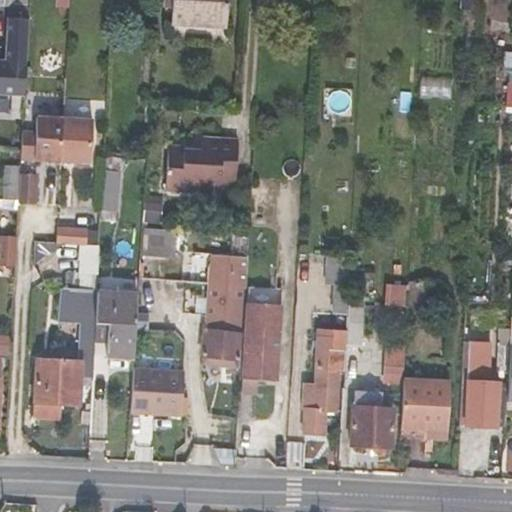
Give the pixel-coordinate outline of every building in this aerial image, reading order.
[(13,7),(28,8),(28,0),(13,0),(13,4),(13,7)] [(225,27),(227,0),(172,0),(170,24),(225,27)] [(7,12),(6,54),(0,54),(0,89),(26,91),(29,13),(7,12)] [(62,120),(36,119),(34,162),(60,163),(62,120)] [(92,122),(62,120),(60,163),(90,164),(92,122)] [(233,183),(235,142),(201,140),(201,150),(168,148),(166,190),(220,193),(221,183),(233,183)] [(104,156),(103,170),(122,171),(125,159),(104,156)] [(2,210),(18,211),(18,207),(19,177),(20,169),(4,168),(2,210)] [(100,210),(100,220),(117,221),(122,171),(103,170),(100,210)] [(34,178),(19,177),(18,207),(33,208),(34,178)] [(162,208),(147,208),(146,223),(161,223),(162,208)] [(175,230),(141,228),(139,256),(173,258),(174,251),(175,230)] [(58,230),(57,245),(86,247),(87,232),(58,230)] [(190,251),(191,231),(175,230),(174,251),(190,251)] [(244,308),(249,235),(191,231),(190,251),(216,253),(214,285),(207,284),(202,356),(241,358),(241,355),(244,308)] [(0,264),(12,265),(14,239),(0,238),(0,264)] [(350,297),(352,257),(340,257),(340,264),(325,264),(324,284),(333,285),(331,324),(348,326),(350,297)] [(132,361),(137,291),(97,289),(95,322),(95,324),(94,359),(105,360),(132,361)] [(364,298),(350,297),(348,326),(348,331),(347,344),(362,345),(364,298)] [(282,310),(244,308),(241,355),(241,358),(239,388),(252,388),(253,377),(277,378),(282,310)] [(35,401),(91,405),(95,324),(95,322),(80,320),(78,361),(36,358),(35,401)] [(347,344),(348,331),(318,329),(313,408),(303,408),(302,432),(326,434),(328,409),(338,410),(340,372),(345,373),(347,344)] [(0,355),(10,357),(11,341),(0,340),(0,355)] [(490,344),(464,343),(462,396),(461,425),(505,427),(507,399),(507,383),(489,382),(490,344)] [(509,348),(509,346),(497,345),(496,370),(501,370),(501,376),(507,376),(509,348)] [(386,346),(381,380),(399,383),(403,349),(386,346)] [(184,372),(132,368),(129,412),(181,415),(184,372)] [(381,392),(355,391),(355,406),(352,406),(349,446),(391,448),(393,409),(380,408),(381,392)] [(461,425),(462,396),(401,392),(399,432),(426,434),(460,436),(461,425)]
